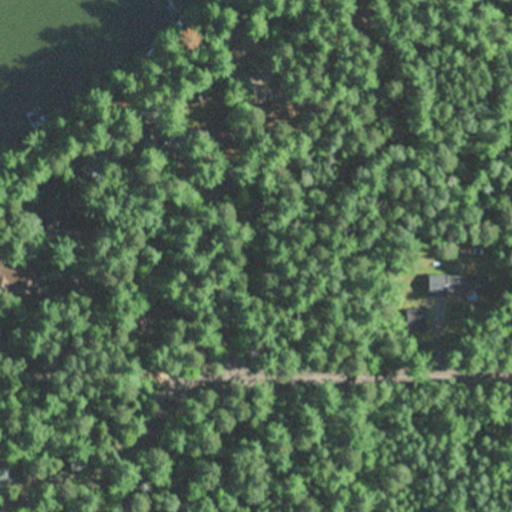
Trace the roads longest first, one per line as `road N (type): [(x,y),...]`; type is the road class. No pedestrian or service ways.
road 1 (residential): [(511,43),(462,73),(368,57),(337,68),(205,197),(164,362)]
road 2 (residential): [(164,362),(511,371)]
road 3 (residential): [(130,511),(157,424),(164,362)]
